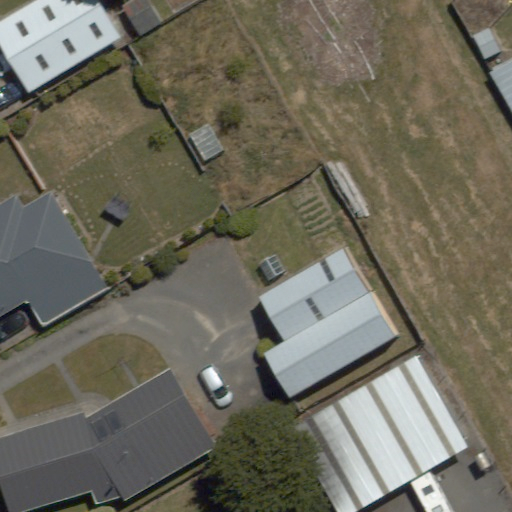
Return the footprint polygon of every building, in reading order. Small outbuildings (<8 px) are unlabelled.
[(107,0),(40,0),(0,25),(0,45),(32,97),(129,35),(107,0)] [(511,61),(490,75),(511,113),(511,61)] [(0,210),(0,314),(30,299),(46,329),(112,293),(52,182),(0,210)] [(348,243),(259,293),(284,338),(263,350),(290,399),(400,338),(348,243)] [(423,355),(291,432),(338,511),(365,511),(477,447),(423,355)] [(0,427),(0,463),(15,511),(29,511),(92,492),(97,506),(219,466),(186,366),(0,427)]
